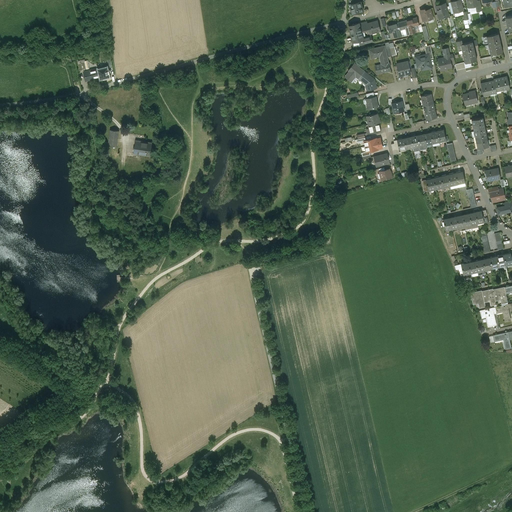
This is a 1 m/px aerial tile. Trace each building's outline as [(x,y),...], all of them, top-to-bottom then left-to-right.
[(460,0),(456,0),(451,2),(454,13),(463,10),(460,0)] [(478,6),(469,7),(470,13),(482,11),(480,0),(477,1),(478,6)] [(363,11),(360,1),(358,2),(352,3),(350,4),(351,8),(350,8),(351,14),(363,11)] [(445,3),(436,6),(438,14),(439,18),(444,16),(444,17),(449,16),(447,10),(446,7),(445,3)] [(425,9),(420,10),(423,21),(428,20),(433,18),(430,9),(425,10),(425,9)] [(416,17),(406,20),(408,28),(413,27),(418,25),(416,17)] [(406,20),(398,23),(400,30),(403,29),(405,29),(408,28),(406,20)] [(377,21),(367,24),(370,34),(380,31),(377,21)] [(358,23),(349,26),(353,42),(358,40),(363,39),(358,23)] [(398,23),(397,23),(387,25),(387,26),(389,33),(391,38),(401,36),(401,35),(400,30),(398,23)] [(498,34),(483,37),(485,43),(488,42),(491,55),(503,52),(498,34)] [(462,44),(457,45),(459,51),(462,50),(465,63),(477,60),(472,42),(462,44)] [(430,45),(425,47),(426,55),(428,54),(429,59),(430,59),(433,58),(430,45)] [(384,46),(369,49),(371,58),(380,56),(381,57),(387,56),(384,46)] [(426,55),(416,57),(418,66),(422,65),(422,66),(423,66),(423,67),(423,69),(424,69),(426,69),(426,68),(427,68),(427,69),(432,68),(430,59),(429,59),(428,54),(426,55)] [(381,57),(380,57),(382,64),(375,65),(377,73),(391,70),(389,62),(388,62),(387,56),(381,57)] [(491,56),(481,58),(482,64),(492,61),(491,56)] [(445,59),(438,60),(438,57),(437,57),(439,66),(439,68),(440,68),(440,71),(446,69),(446,68),(452,67),(451,61),(449,61),(448,57),(444,58),(444,57),(445,59)] [(85,61),(78,62),(80,70),(87,69),(85,61)] [(408,61),(397,64),(399,75),(403,74),(404,75),(405,76),(407,75),(408,74),(408,73),(411,73),(409,67),(408,61)] [(352,67),(351,66),(348,70),(349,71),(345,76),(350,80),(354,75),(358,78),(364,71),(354,64),(352,67)] [(107,67),(98,69),(100,78),(101,79),(105,78),(106,79),(109,78),(109,76),(110,76),(107,67)] [(100,78),(98,69),(98,70),(96,70),(96,69),(84,72),(86,81),(100,78)] [(372,78),(369,75),(364,71),(358,78),(363,82),(365,80),(367,81),(368,84),(366,85),(368,90),(376,88),(374,79),(372,77),(372,78)] [(507,76),(500,78),(503,89),(510,88),(507,76)] [(500,78),(494,79),(494,80),(496,91),(503,89),(500,78)] [(494,80),(487,82),(490,93),(490,94),(497,92),(496,91),(494,80)] [(487,82),(481,83),(483,94),(490,93),(487,82)] [(475,90),(469,92),(469,93),(462,95),(464,104),(465,105),(478,102),(475,90)] [(372,92),(366,93),(370,108),(378,106),(378,104),(377,104),(376,101),(377,101),(376,96),(373,97),(372,92)] [(432,94),(421,96),(423,106),(434,104),(432,94)] [(402,101),(393,103),(395,113),(404,111),(402,101)] [(434,104),(423,106),(426,120),(437,117),(434,104)] [(378,113),(366,116),(368,125),(378,122),(380,122),(379,118),(378,113)] [(482,117),(471,119),(473,125),(484,123),(482,117)] [(378,122),(369,125),(369,128),(366,129),(367,134),(380,131),(378,122)] [(443,129),(437,131),(439,141),(446,140),(443,129)] [(119,131),(111,130),(108,146),(116,147),(119,131)] [(437,131),(430,132),(432,143),(439,141),(437,131)] [(430,132),(424,134),(426,143),(426,144),(432,143),(430,132)] [(424,134),(417,135),(419,144),(424,143),(426,143),(424,134)] [(417,135),(410,136),(413,147),(419,146),(419,144),(417,135)] [(410,136),(404,138),(406,149),(413,147),(410,136)] [(380,138),(376,139),(376,138),(366,140),(364,141),(364,144),(365,146),(372,145),(375,144),(381,143),(380,138)] [(404,138),(397,139),(397,140),(399,150),(406,149),(404,138)] [(487,140),(476,142),(478,148),(482,147),(489,146),(487,140)] [(142,141),(140,154),(150,156),(152,142),(142,141)] [(382,148),(381,143),(375,144),(372,145),(365,146),(366,152),(379,149),(378,149),(382,148)] [(387,153),(373,156),(376,166),(389,162),(387,153)] [(141,162),(126,159),(125,170),(127,170),(140,172),(141,162)] [(389,168),(379,171),(381,179),(391,177),(391,174),(390,171),(389,168)] [(498,168),(485,170),(487,180),(500,178),(498,168)] [(463,171),(455,173),(457,184),(465,182),(463,171)] [(455,173),(448,175),(450,185),(457,184),(455,173)] [(448,175),(440,176),(443,187),(450,185),(448,175)] [(440,176),(433,178),(435,189),(443,187),(440,176)] [(433,178),(426,179),(428,190),(435,189),(433,178)] [(498,189),(494,190),(494,192),(490,193),(492,200),(496,199),(496,201),(500,200),(500,198),(504,197),(504,198),(503,190),(499,191),(498,189)] [(511,205),(511,201),(504,202),(505,206),(497,208),(498,214),(509,212),(509,211),(511,210),(511,205)] [(482,210),(475,212),(477,221),(484,220),(483,218),(483,215),(482,210)] [(475,212),(469,214),(471,223),(476,221),(477,221),(475,212)] [(469,214),(462,215),(464,224),(471,223),(469,214)] [(462,215),(456,216),(458,226),(464,224),(462,215)] [(456,216),(450,218),(452,229),(458,227),(458,226),(456,216)] [(450,218),(443,219),(446,230),(452,229),(450,218)] [(511,258),(511,253),(503,254),(506,265),(511,263),(511,258)] [(503,254),(496,256),(499,267),(506,265),(503,254)] [(496,256),(489,258),(492,269),(499,267),(496,256)] [(489,258),(482,259),(484,270),(492,269),(489,258)] [(482,259),(475,261),(478,272),(484,270),(482,259)] [(475,261),(468,262),(470,273),(478,272),(475,261)] [(468,262),(461,264),(463,275),(470,273),(468,262)] [(493,290),(495,300),(496,300),(501,299),(502,304),(505,303),(508,302),(506,295),(504,287),(493,290)] [(482,292),(484,301),(490,300),(491,305),(496,304),(496,300),(495,300),(493,290),(493,289),(482,292)] [(482,291),(470,293),(472,298),(474,303),(479,302),(480,307),(485,306),(484,301),(482,292),(482,291)] [(506,305),(495,307),(496,311),(496,312),(502,311),(505,322),(510,320),(507,308),(511,307),(510,304),(506,305)] [(495,307),(481,310),(482,317),(485,316),(488,327),(496,325),(493,312),(496,311),(495,307)] [(508,332),(493,336),(494,341),(503,339),(505,347),(511,346),(508,332)]
